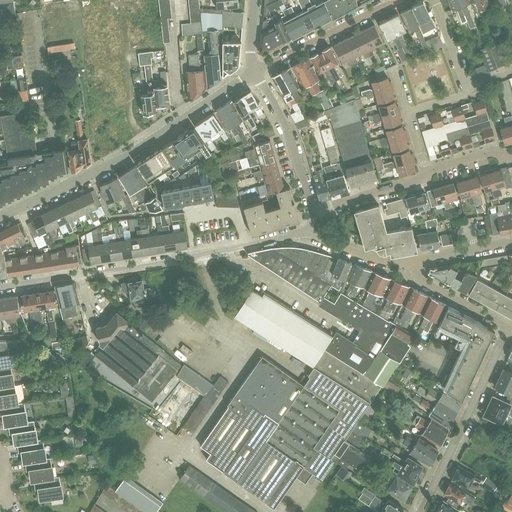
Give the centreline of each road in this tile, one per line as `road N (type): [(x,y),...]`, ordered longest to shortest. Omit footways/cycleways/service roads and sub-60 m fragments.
road 1 (unclassified): [(0,217),(125,155),(253,72)]
road 2 (unclassified): [(0,287),(202,254)]
road 3 (residential): [(421,511),(509,328)]
road 4 (residential): [(407,112),(471,88),(434,0)]
road 5 (unclassified): [(396,0),(253,72)]
road 6 (residential): [(311,212),(288,135),(253,72)]
road 7 (residential): [(509,328),(422,282),(412,261)]
road 8 (residential): [(311,212),(426,173)]
